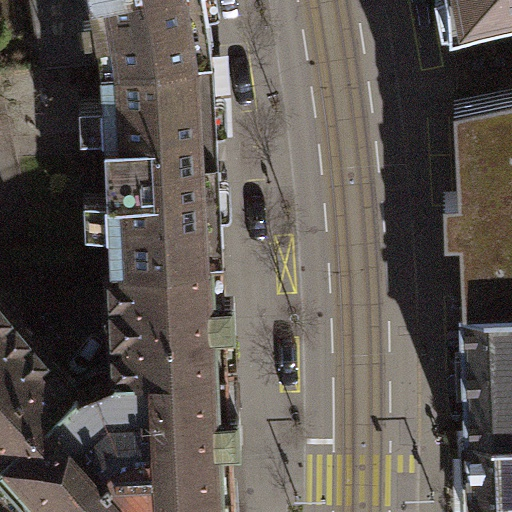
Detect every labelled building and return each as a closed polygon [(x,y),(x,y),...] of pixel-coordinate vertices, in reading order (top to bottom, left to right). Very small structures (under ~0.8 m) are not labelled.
[(100,56),(90,0),(31,0),(34,10),(40,63),(100,56)] [(204,0),(90,0),(100,56),(211,47),(204,0)] [(511,0),(448,0),(454,23),(511,11),(511,0)] [(111,252),(224,246),(211,47),(100,56),(111,252)] [(511,84),(455,96),(459,183),(443,184),(444,223),(460,223),(463,294),(511,292),(511,84)] [(18,260),(0,237),(0,449),(76,380),(12,310),(67,254),(18,260)] [(224,246),(111,252),(110,364),(229,358),(224,246)] [(511,292),(463,294),(469,419),(511,417),(511,292)] [(76,380),(0,449),(0,458),(48,511),(236,511),(229,358),(117,364),(110,364),(96,364),(76,380)] [(511,511),(511,417),(469,419),(471,466),(473,506),(485,511),(511,511)]
